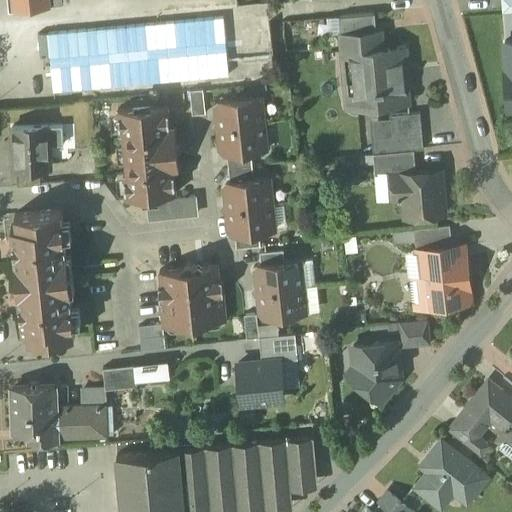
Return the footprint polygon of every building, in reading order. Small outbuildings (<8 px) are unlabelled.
[(511,0),(503,0),(504,12),(511,11),(511,0)] [(375,14),(340,17),(343,54),(351,54),(354,90),(346,91),(348,110),(410,104),(408,85),(405,86),(404,72),(409,72),(407,47),(384,49),(382,30),(377,30),(375,14)] [(204,89),(191,91),(193,115),(206,114),(204,89)] [(261,97),(220,101),(216,105),(218,117),(220,116),(221,128),(264,123),(261,97)] [(168,105),(118,109),(121,134),(124,134),(127,173),(124,174),(127,199),(177,194),(175,171),(180,171),(176,127),(170,127),(168,105)] [(421,113),(390,116),(391,124),(379,125),(381,153),(414,151),(424,149),(421,113)] [(264,123),(221,128),(222,140),(220,140),(221,151),(225,155),(228,154),(252,152),(267,150),(264,123)] [(49,126),(13,127),(15,170),(51,168),(50,145),(64,144),(63,126),(49,126)] [(381,153),(374,154),(376,176),(392,174),(392,173),(415,171),(414,151),(381,153)] [(252,152),(228,154),(229,168),(253,165),(252,152)] [(253,165),(229,168),(230,182),(254,179),(253,165)] [(86,168),(63,170),(64,182),(87,180),(86,168)] [(442,171),(426,172),(424,170),(415,171),(392,173),(392,174),(394,200),(404,199),(405,217),(445,214),(442,171)] [(230,182),(228,182),(225,186),(226,197),(229,197),(230,208),(273,204),(270,178),(254,179),(230,182)] [(199,215),(198,196),(147,199),(148,218),(199,215)] [(273,204),(230,208),(231,220),(228,220),(230,232),(234,235),(236,235),(260,232),(275,231),(273,204)] [(19,289),(68,285),(67,274),(70,274),(70,271),(66,271),(64,255),(68,254),(68,252),(67,252),(62,209),(16,214),(17,226),(12,226),(19,289)] [(450,225),(415,229),(417,251),(453,247),(450,225)] [(260,232),(236,235),(237,248),(261,246),(260,232)] [(453,247),(417,251),(421,278),(428,277),(429,284),(426,288),(427,305),(427,307),(469,302),(468,288),(470,288),(466,257),(454,258),(453,247)] [(284,250),(260,252),(262,264),(286,262),(284,250)] [(262,264),(260,265),(256,269),(257,280),(260,280),(261,291),(304,287),(301,260),(286,262),(262,264)] [(183,268),(161,271),(162,285),(160,285),(163,324),(164,326),(166,326),(166,324),(184,323),(184,324),(187,324),(205,322),(207,322),(207,320),(225,318),(225,320),(227,320),(223,278),(220,278),(219,264),(203,266),(200,270),(189,261),(183,268)] [(421,278),(413,279),(416,307),(427,305),(426,288),(429,284),(428,277),(421,278)] [(68,285),(19,289),(23,330),(28,329),(29,340),(76,335),(71,293),(72,293),(72,290),(68,291),(68,285)] [(304,287),(261,291),(262,303),(260,304),(261,315),(265,318),(307,314),(304,287)] [(257,314),(245,315),(247,339),(260,338),(257,314)] [(428,320),(401,323),(403,347),(431,344),(428,320)] [(163,324),(140,326),(142,350),(166,347),(164,326),(163,324)] [(296,334),(260,338),(262,361),(280,359),(281,361),(298,359),(296,334)] [(396,342),(354,346),(356,362),(361,366),(361,367),(353,378),(381,401),(400,377),(396,342)] [(262,361),(239,364),(243,404),(284,400),(281,361),(280,359),(262,361)] [(135,365),(104,368),(106,385),(137,382),(135,365)] [(511,398),(489,381),(473,402),(476,404),(462,423),(477,435),(491,417),(507,429),(499,439),(511,449),(511,398)] [(55,387),(13,389),(15,431),(31,430),(31,440),(58,439),(58,437),(56,407),(55,387)] [(105,405),(56,407),(58,437),(107,435),(105,405)] [(462,423),(458,420),(451,430),(473,447),(480,438),(477,435),(462,423)] [(314,437),(179,449),(184,511),(267,511),(317,465),(314,437)] [(443,440),(429,457),(436,463),(417,486),(442,506),(461,483),(475,493),(488,476),(443,440)] [(184,511),(179,449),(118,455),(122,511),(184,511)] [(407,506),(389,492),(380,503),(390,511),(401,511),(406,507),(407,506)] [(390,511),(380,503),(372,511),(390,511)]
